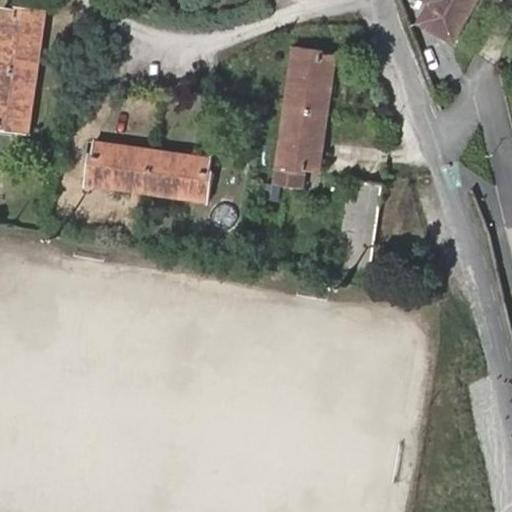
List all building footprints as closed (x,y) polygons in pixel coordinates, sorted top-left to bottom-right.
[(473,0),(434,0),(435,0),(425,17),(453,35),(473,0)] [(1,129),(30,132),(48,13),(19,9),(18,12),(4,9),(0,35),(0,124),(1,125),(1,129)] [(308,169),(323,171),(338,57),(324,55),(324,52),(293,47),(274,183),(306,187),(308,169)] [(210,171),(212,159),(96,142),(94,154),(92,154),(88,184),(209,201),(214,172),(210,171)] [(337,272),(370,277),(383,185),(350,181),(337,272)]
